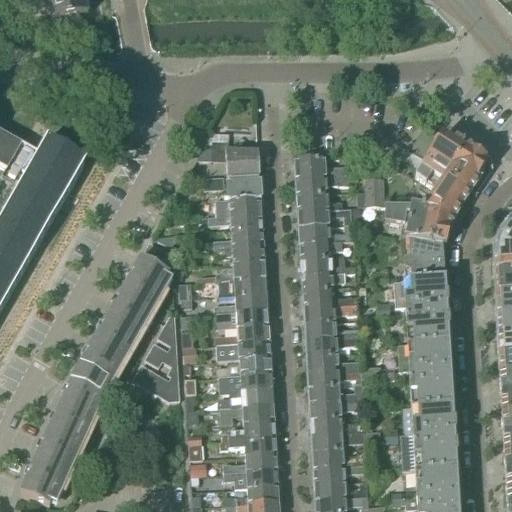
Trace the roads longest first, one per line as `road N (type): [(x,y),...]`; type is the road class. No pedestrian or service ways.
road 1 (residential): [(0,443),(35,367),(157,164),(181,95)]
road 2 (residential): [(295,511),(273,122)]
road 3 (residential): [(477,511),(462,268),(474,227),(511,187)]
road 4 (residential): [(270,72),(396,74),(506,56)]
road 5 (residential): [(0,62),(138,79)]
